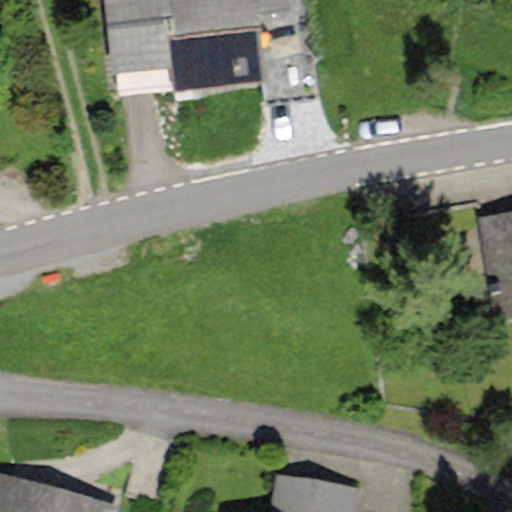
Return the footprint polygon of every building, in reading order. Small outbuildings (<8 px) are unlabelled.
[(178,79),(169,0),(104,0),(112,85),(178,79)] [(296,0),(169,0),(178,79),(179,87),(266,77),(264,57),(302,53),(296,0)] [(511,329),(511,220),(486,225),(505,331),(511,329)] [(115,511),(116,510),(0,478),(0,511),(115,511)] [(278,480),(272,511),(360,511),(364,495),(278,480)]
